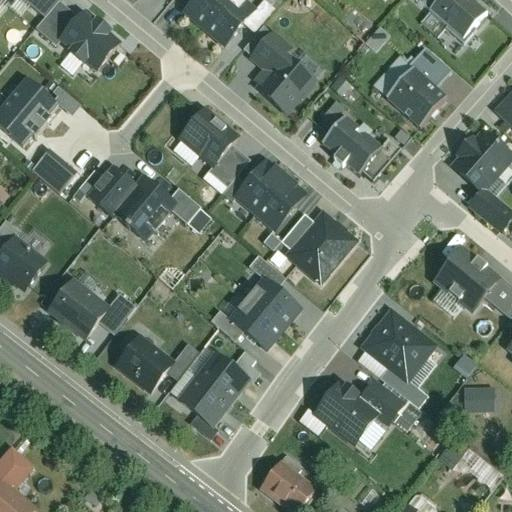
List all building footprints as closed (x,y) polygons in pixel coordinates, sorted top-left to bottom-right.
[(58,4),(53,0),(18,0),(44,21),(58,4)] [(256,10),(243,0),(195,0),(182,16),(222,50),(256,10)] [(414,0),(430,13),(441,0),(414,0)] [(489,15),(471,0),(441,0),(430,13),(427,16),(462,46),(489,15)] [(54,49),(58,45),(78,21),(58,4),(44,21),(34,33),(54,49)] [(58,45),(97,77),(121,46),(83,15),(78,21),(58,45)] [(253,60),(271,37),(262,29),(243,52),(253,60)] [(374,30),(361,46),(370,54),(384,39),(374,30)] [(285,118),(322,73),(273,34),(271,37),(253,60),(250,63),(268,77),(255,94),(285,118)] [(424,52),(409,70),(435,92),(450,75),(424,52)] [(435,92),(409,70),(382,101),(417,131),(444,100),(435,92)] [(0,115),(0,134),(25,155),(60,112),(49,103),(26,84),(0,115)] [(511,92),(492,114),(511,132),(511,92)] [(49,103),(60,112),(72,121),(80,111),(57,93),(49,103)] [(235,141),(199,112),(175,141),(211,170),(229,149),(235,141)] [(382,147),(344,116),(320,146),(358,177),(359,175),(382,147)] [(511,163),(511,158),(482,132),(449,169),(479,196),(481,198),(486,193),(511,163)] [(382,147),(359,175),(372,186),(399,154),(386,143),(382,147)] [(248,165),(229,149),(211,170),(207,175),(226,191),(248,165)] [(33,175),(60,198),(77,178),(50,155),(33,175)] [(305,195),(266,163),(233,203),(273,235),(305,195)] [(110,218),(135,187),(111,168),(101,180),(85,200),(84,201),(108,220),(110,218)] [(85,200),(101,180),(92,173),(76,193),(85,200)] [(168,203),(139,181),(135,187),(110,218),(143,244),(168,213),(173,207),(168,203)] [(177,192),(168,203),(173,207),(168,213),(186,228),(200,210),(177,192)] [(481,198),(479,196),(467,211),(499,237),(511,220),(511,213),(486,193),(481,198)] [(358,242),(323,213),(312,225),(289,253),(284,259),(319,288),(358,242)] [(289,253),(312,225),(304,218),(280,245),(289,253)] [(51,262),(18,235),(0,257),(0,274),(25,294),(51,262)] [(501,279),(461,248),(431,285),(471,317),(501,279)] [(261,281),(275,293),(285,282),(257,259),(247,270),(261,281)] [(115,309),(74,279),(48,315),(89,345),(115,309)] [(275,293),(261,281),(228,322),(243,334),(264,352),(298,311),(275,293)] [(437,347),(391,311),(359,352),(385,372),(405,388),(408,385),(437,347)] [(243,334),(228,322),(218,313),(209,323),(234,344),(243,334)] [(176,361),(141,334),(114,369),(149,396),(176,361)] [(247,383),(211,356),(175,404),(211,431),(247,383)] [(405,388),(385,372),(377,382),(417,412),(426,399),(408,385),(405,388)] [(359,401),(336,383),(310,418),(353,450),(375,420),(379,415),(359,401)] [(372,384),(359,401),(379,415),(375,420),(387,429),(403,407),(372,384)] [(459,415),(500,415),(500,389),(459,389),(459,415)] [(0,511),(30,511),(12,495),(32,472),(10,452),(0,462),(0,511)] [(260,488),(292,511),(312,484),(280,461),(260,488)]
